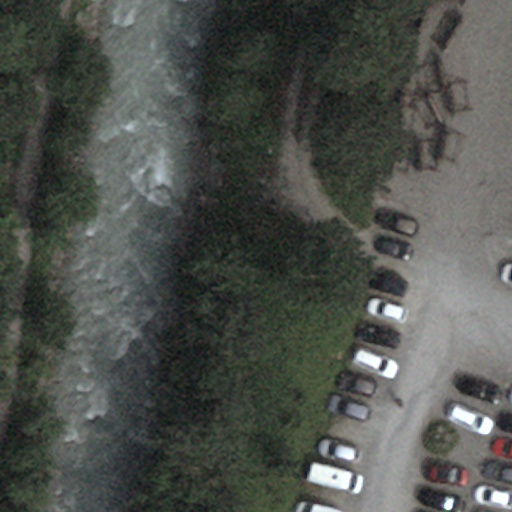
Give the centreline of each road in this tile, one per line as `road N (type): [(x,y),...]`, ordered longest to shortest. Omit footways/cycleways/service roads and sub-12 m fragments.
road 1 (unclassified): [(62,0),(0,397)]
road 2 (unknown): [(511,265),(475,221),(463,172),(491,0)]
